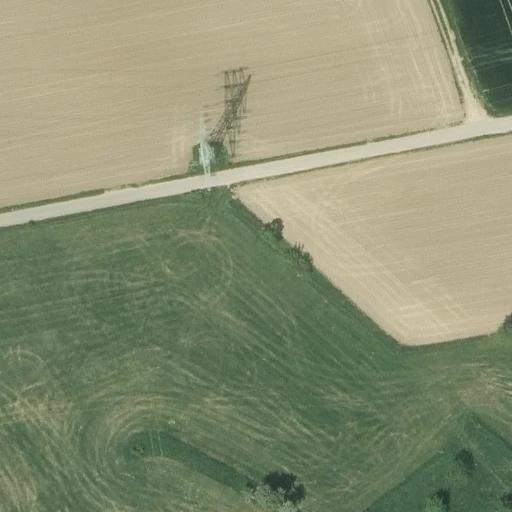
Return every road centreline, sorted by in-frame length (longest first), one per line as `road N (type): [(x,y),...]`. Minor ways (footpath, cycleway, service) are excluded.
road 1 (track): [(0,225),(482,127)]
road 2 (track): [(482,127),(437,0)]
